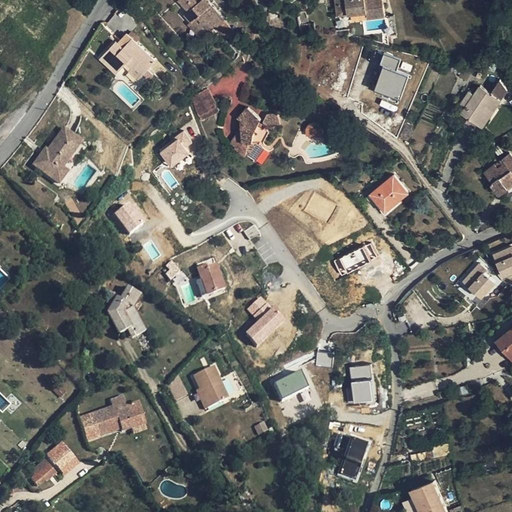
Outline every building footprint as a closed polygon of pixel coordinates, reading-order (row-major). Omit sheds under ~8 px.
[(213,4),(209,0),(179,0),(189,10),(184,13),(192,21),(193,20),(206,35),(216,26),(226,36),(234,29),(225,19),(224,19),(212,6),(213,4)] [(214,0),(209,0),(213,4),(212,6),(224,19),(225,19),(228,16),(214,0)] [(333,0),(336,10),(364,3),(366,10),(383,6),(382,0),(333,0)] [(307,22),(304,9),(295,11),(299,24),(307,22)] [(203,39),(206,35),(193,20),(192,21),(189,23),(203,39)] [(312,20),(307,22),(299,24),(302,36),(315,33),(314,28),(312,20)] [(133,38),(126,31),(117,41),(124,47),(133,38)] [(156,60),(133,38),(124,47),(117,41),(115,40),(100,57),(117,73),(127,61),(132,66),(135,64),(144,73),(147,69),(156,60)] [(398,69),(401,59),(385,53),(372,91),(399,100),(409,73),(398,69)] [(138,79),(144,73),(135,64),(132,66),(129,70),(138,79)] [(475,93),(466,106),(461,113),(482,126),(501,98),(481,84),(475,93)] [(207,88),(186,97),(195,116),(214,108),(207,88)] [(461,103),(466,106),(475,93),(471,90),(461,103)] [(258,124),(259,121),(261,117),(248,106),(238,117),(244,123),(241,126),(242,141),(248,141),(245,153),(255,159),(264,146),(262,143),(269,130),(265,126),(263,128),(258,124)] [(214,108),(195,116),(197,121),(216,113),(214,108)] [(267,112),(263,120),(267,124),(281,123),(276,111),(267,112)] [(33,164),(59,183),(68,171),(63,166),(81,141),(63,128),(48,149),(45,148),(33,164)] [(169,168),(191,154),(186,146),(192,143),(184,130),(174,136),(176,140),(159,151),(169,168)] [(511,153),(511,152),(500,159),(502,163),(498,166),(495,163),(484,171),(492,181),(491,182),(499,193),(509,186),(511,184),(511,153)] [(371,192),(385,210),(408,190),(394,173),(371,192)] [(114,212),(128,233),(146,220),(131,200),(114,212)] [(372,241),(333,261),(341,276),(380,256),(372,241)] [(511,246),(492,255),(502,280),(511,275),(511,246)] [(165,284),(169,280),(177,273),(179,270),(171,260),(155,276),(165,284)] [(460,281),(481,302),(500,282),(480,262),(460,281)] [(206,266),(197,269),(206,294),(224,288),(216,265),(207,268),(206,266)] [(183,278),(181,276),(177,273),(169,280),(174,285),(175,285),(183,278)] [(138,338),(147,334),(136,315),(133,310),(130,313),(128,310),(133,301),(137,303),(141,297),(128,290),(120,302),(117,301),(108,317),(120,338),(129,333),(131,337),(136,334),(138,338)] [(246,309),(257,320),(245,332),(259,346),(285,319),(260,294),(246,309)] [(137,303),(133,301),(128,310),(130,313),(133,310),(136,315),(141,305),(137,303)] [(511,328),(497,340),(511,358),(511,328)] [(316,366),(332,367),(333,352),(317,351),(316,366)] [(204,409),(227,398),(213,366),(193,376),(204,400),(201,401),(204,409)] [(350,367),(352,404),(373,402),(370,366),(350,367)] [(283,399),(309,386),(301,369),(274,381),(283,399)] [(99,410),(93,412),(91,413),(99,435),(115,430),(114,427),(119,425),(120,428),(121,430),(130,428),(128,423),(142,418),(137,402),(125,406),(121,395),(109,400),(111,406),(99,410)] [(144,423),(142,418),(128,423),(130,428),(132,434),(146,430),(143,423),(144,423)] [(358,480),(368,440),(339,434),(336,447),(346,450),(340,475),(358,480)] [(63,475),(80,463),(63,440),(46,453),(63,475)] [(433,450),(426,451),(428,458),(449,453),(448,443),(432,446),(433,450)] [(44,458),(34,466),(37,471),(44,480),(46,482),(56,473),(44,458)] [(497,470),(494,460),(475,466),(477,476),(497,470)] [(37,471),(33,474),(30,477),(37,486),(44,480),(37,471)] [(448,511),(435,479),(413,489),(422,511),(448,511)]
